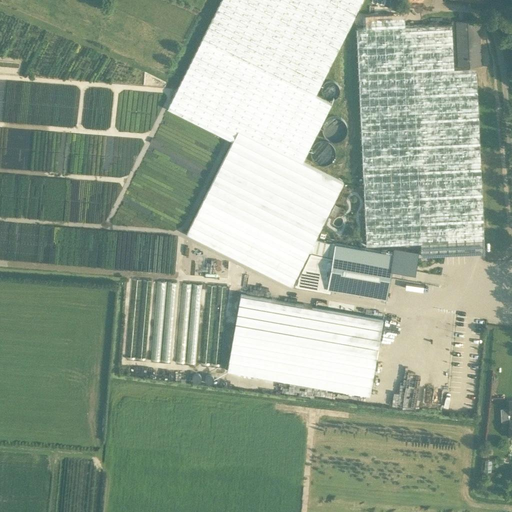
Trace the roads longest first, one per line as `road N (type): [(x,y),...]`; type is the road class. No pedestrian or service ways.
road 1 (track): [(0,77),(166,90),(170,96),(105,226)]
road 2 (track): [(0,263),(235,280)]
road 3 (unclassified): [(511,171),(490,25),(479,13),(442,6)]
road 4 (track): [(0,217),(181,232)]
road 5 (track): [(0,124),(150,136)]
road 6 (track): [(0,171),(128,181)]
